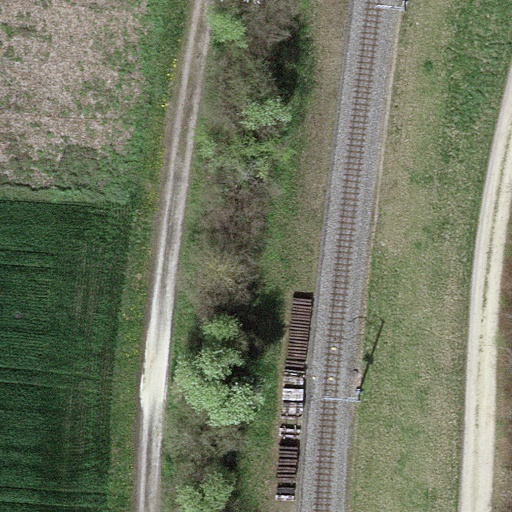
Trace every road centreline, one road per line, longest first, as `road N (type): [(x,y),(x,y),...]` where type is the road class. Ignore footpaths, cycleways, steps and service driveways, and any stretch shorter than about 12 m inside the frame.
road 1 (track): [(143,511),(161,313),(214,0)]
road 2 (track): [(511,87),(484,195),(477,511)]
